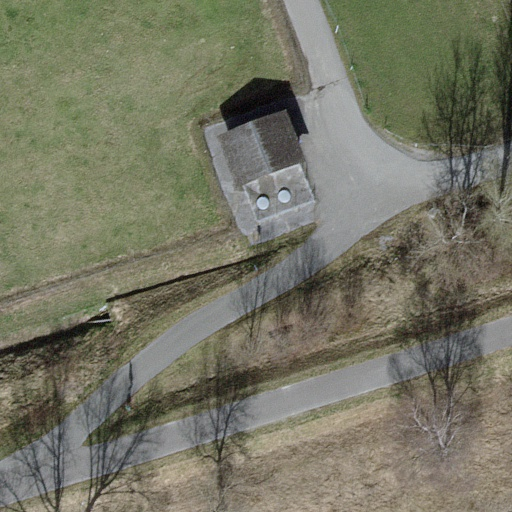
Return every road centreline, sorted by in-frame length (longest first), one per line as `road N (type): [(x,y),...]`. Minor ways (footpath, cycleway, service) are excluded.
road 1 (track): [(0,486),(511,322)]
road 2 (residential): [(368,201),(44,472)]
road 3 (residential): [(289,0),(368,201)]
road 4 (residential): [(368,201),(511,156)]
